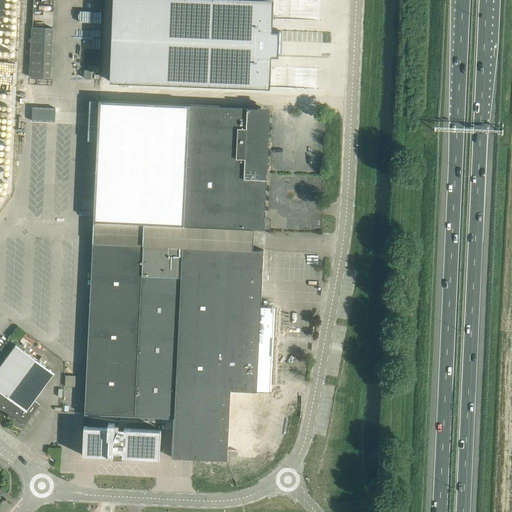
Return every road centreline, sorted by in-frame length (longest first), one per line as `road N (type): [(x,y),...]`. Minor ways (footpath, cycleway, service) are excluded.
road 1 (motorway): [(462,0),(438,511)]
road 2 (motorway): [(465,511),(487,0)]
road 3 (unclassified): [(286,477),(307,430),(344,233),(356,0)]
road 4 (unclassified): [(42,483),(81,495),(193,501),(241,498),(286,477)]
